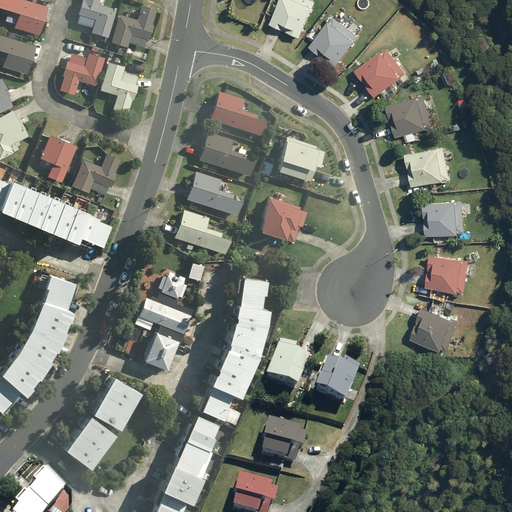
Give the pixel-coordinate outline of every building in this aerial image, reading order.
[(14,23),(39,31),(48,3),(36,0),(0,0),(0,1),(19,8),(14,23)] [(91,28),(108,33),(116,6),(98,1),(98,0),(80,0),(78,10),(95,15),(91,28)] [(279,0),(269,26),(298,38),(313,2),(308,0),(279,0)] [(111,38),(127,43),(132,31),(148,35),(153,20),(151,20),(155,6),(141,2),(137,16),(119,10),(111,38)] [(309,48),(335,68),(358,37),(332,17),(309,48)] [(2,62),(27,70),(36,42),(0,30),(0,43),(7,46),(2,62)] [(354,71),(374,98),(405,75),(386,48),(354,71)] [(59,86),(75,90),(78,76),(96,81),(104,54),(88,49),(85,62),(66,56),(62,72),(63,72),(59,86)] [(113,105),(128,109),(132,95),(134,96),(138,81),(120,76),(124,63),(108,58),(100,86),(117,91),(113,105)] [(0,108),(12,102),(6,92),(9,91),(0,74),(0,108)] [(210,114),(261,131),(265,118),(256,114),(257,111),(240,105),(244,95),(219,88),(210,114)] [(385,107),(395,138),(431,127),(422,96),(385,107)] [(0,112),(0,155),(13,148),(9,142),(28,132),(19,115),(17,116),(12,106),(0,112)] [(200,156),(250,172),(254,159),(244,156),(246,151),(229,146),(232,136),(208,128),(200,156)] [(48,172),(62,177),(76,141),(49,131),(40,154),(53,159),(48,172)] [(277,167),(311,178),(316,161),(320,163),(324,148),(287,136),(277,167)] [(403,155),(410,188),(449,180),(442,148),(403,155)] [(88,189),(94,176),(111,183),(116,168),(115,168),(120,155),(106,149),(101,163),(82,155),(71,181),(88,189)] [(187,195),(237,211),(241,198),(232,195),(233,190),(217,185),(220,175),(196,167),(187,195)] [(11,204),(21,178),(9,173),(8,175),(0,193),(0,205),(6,208),(9,202),(11,204)] [(21,215),(34,184),(21,178),(11,204),(14,205),(12,211),(21,215)] [(37,214),(47,189),(34,184),(21,215),(30,219),(33,213),(37,214)] [(61,194),(47,189),(37,214),(41,216),(38,222),(47,227),(61,194)] [(63,225),(74,200),(61,194),(47,227),(57,231),(60,224),(63,225)] [(259,228),(294,239),(300,223),(303,224),(307,209),(269,197),(259,228)] [(74,200),(63,225),(67,227),(64,234),(73,238),(87,206),(74,200)] [(422,205),(424,236),(462,235),(461,203),(422,205)] [(98,211),(87,206),(73,238),(87,244),(91,234),(101,238),(110,217),(98,212),(98,211)] [(175,234),(225,250),(229,237),(220,234),(222,229),(205,224),(209,214),(184,206),(175,234)] [(429,256),(425,288),(462,294),(467,262),(429,256)] [(47,281),(44,292),(67,298),(74,276),(49,267),(45,280),(47,281)] [(160,286),(177,293),(184,276),(167,270),(160,286)] [(243,270),(239,294),(262,297),(263,288),(265,288),(267,273),(243,270)] [(67,298),(44,292),(41,291),(36,304),(65,314),(67,310),(69,310),(73,300),(67,298)] [(183,330),(191,311),(146,293),(139,312),(183,330)] [(269,299),(262,297),(239,294),(236,307),(228,334),(210,373),(214,375),(234,385),(239,387),(258,345),(267,314),(269,299)] [(30,317),(60,331),(65,320),(63,319),(65,314),(36,304),(30,317)] [(410,339),(446,354),(458,324),(422,309),(410,339)] [(23,330),(51,344),(54,339),(55,340),(60,331),(30,317),(23,330)] [(143,323),(150,325),(153,319),(145,317),(143,323)] [(167,363),(178,334),(155,325),(144,354),(167,363)] [(16,342),(44,359),(50,350),(48,348),(51,344),(23,330),(16,342)] [(266,374),(297,386),(310,353),(280,341),(266,374)] [(8,353),(33,371),(36,367),(38,367),(44,359),(16,342),(8,353)] [(30,375),(33,371),(8,353),(0,361),(0,364),(2,366),(20,382),(24,385),(31,377),(30,375)] [(325,393),(345,401),(359,366),(328,354),(315,388),(326,392),(325,393)] [(0,404),(20,382),(2,366),(0,368),(0,404)] [(112,366),(104,379),(132,395),(140,382),(112,366)] [(227,399),(234,385),(214,375),(202,402),(224,412),(229,400),(227,399)] [(104,379),(97,391),(125,408),(132,395),(104,379)] [(119,419),(125,408),(97,391),(90,402),(119,419)] [(89,404),(80,416),(106,436),(115,424),(89,404)] [(185,433),(209,444),(214,432),(212,431),(218,418),(196,408),(185,433)] [(80,416),(71,428),(97,447),(106,436),(80,416)] [(262,449),(295,458),(303,427),(268,419),(263,438),(265,438),(262,449)] [(97,447),(71,428),(62,439),(89,459),(97,447)] [(204,456),(209,444),(185,433),(175,455),(197,466),(202,455),(204,456)] [(197,466),(175,455),(172,454),(166,467),(196,480),(202,468),(197,466)] [(28,493),(47,507),(66,486),(41,467),(33,478),(37,481),(28,493)] [(190,493),(196,480),(166,467),(160,479),(162,480),(165,481),(187,492),(188,492),(190,493)] [(233,505),(258,511),(266,511),(274,483),(239,473),(234,494),(236,495),(233,505)] [(187,492),(165,481),(152,509),(158,511),(176,511),(178,507),(180,508),(187,492)] [(13,511),(43,511),(47,507),(23,489),(15,499),(20,503),(13,511)]
